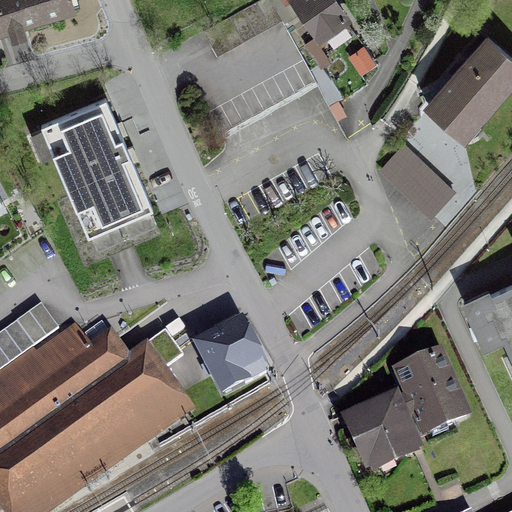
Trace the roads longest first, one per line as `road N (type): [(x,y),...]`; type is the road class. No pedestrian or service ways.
road 1 (residential): [(134,46),(288,364)]
road 2 (residential): [(366,161),(396,268),(288,364)]
road 3 (residential): [(366,161),(426,66),(455,0)]
road 4 (residential): [(168,511),(274,450),(321,435)]
road 5 (residential): [(0,82),(134,46)]
